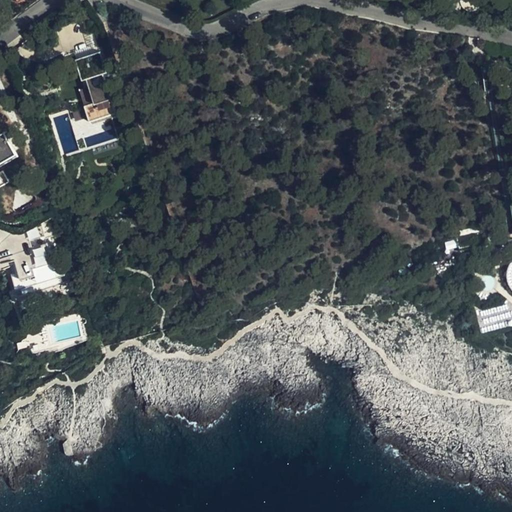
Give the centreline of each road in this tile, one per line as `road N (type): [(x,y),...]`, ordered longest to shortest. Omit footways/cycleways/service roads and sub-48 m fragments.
road 1 (residential): [(323,0),(511,35)]
road 2 (residential): [(123,0),(199,30),(280,0)]
